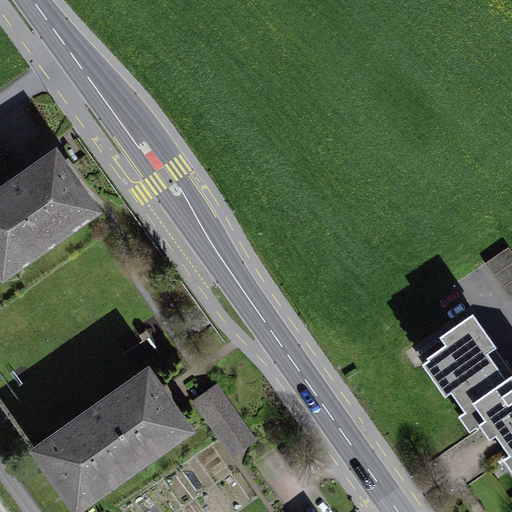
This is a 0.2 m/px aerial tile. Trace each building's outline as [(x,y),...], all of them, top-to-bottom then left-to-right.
[(0,283),(3,286),(102,218),(57,151),(0,190),(0,283)] [(511,253),(508,248),(486,264),(511,301),(511,300),(511,253)] [(511,372),(472,319),(439,342),(445,349),(426,363),(428,365),(422,370),(445,403),(451,399),(464,416),(459,422),(470,438),(479,432),(489,446),(495,442),(508,460),(502,465),(511,477),(511,372)] [(149,370),(28,456),(67,511),(92,511),(196,437),(149,370)] [(217,384),(192,402),(233,459),(256,443),(217,384)]
